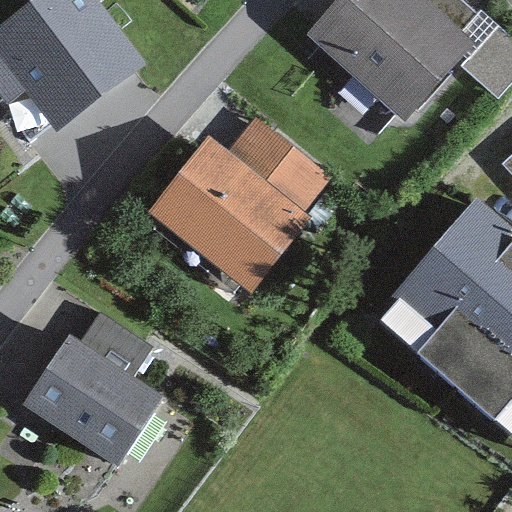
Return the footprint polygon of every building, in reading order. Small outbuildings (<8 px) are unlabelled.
[(88,0),(47,0),(0,34),(0,78),(36,128),(131,59),(88,0)] [(406,100),(463,36),(421,0),(344,0),(322,25),(406,100)] [(323,175),(256,122),(229,156),(213,144),(164,206),(246,271),(323,175)] [(511,154),(501,164),(511,175),(511,154)] [(511,243),(475,211),(386,310),(511,423),(511,243)] [(119,461),(159,400),(128,380),(144,356),(95,324),(79,348),(72,343),(32,403),(119,461)]
